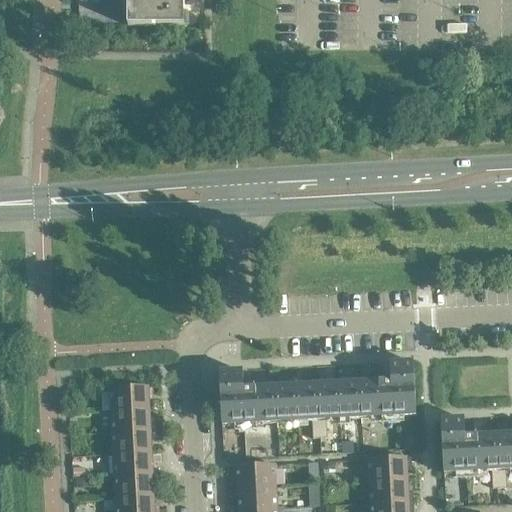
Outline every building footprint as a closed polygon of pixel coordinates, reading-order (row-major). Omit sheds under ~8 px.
[(184,17),(184,0),(127,0),(128,27),(181,27),(181,17),(184,17)] [(416,417),(413,363),(390,365),(391,382),(296,387),(243,390),(242,372),(219,373),(222,427),(312,423),(313,440),(327,439),(326,422),(416,417)] [(149,411),(149,397),(154,397),(153,389),(110,391),(111,413),(149,411)] [(150,425),(149,411),(111,413),(112,435),(155,433),(155,425),(150,425)] [(511,435),(465,438),(464,420),(441,421),(444,475),(491,473),(492,490),(507,489),(506,472),(511,471),(511,435)] [(152,455),(151,440),(156,440),(155,433),(112,435),(113,457),(152,455)] [(152,469),(152,455),(113,457),(114,478),(158,476),(157,468),(152,469)] [(407,482),(407,468),(412,468),(411,460),(368,462),(369,484),(407,482)] [(276,489),(275,467),(231,469),(232,477),(237,477),(237,491),(276,489)] [(154,498),(153,484),(158,483),(158,476),(114,478),(116,500),(154,498)] [(408,496),(407,482),(369,484),(370,506),(413,504),(413,496),(408,496)] [(251,511),(277,511),(276,489),(237,491),(238,505),(233,505),(233,511),(251,511)] [(155,511),(154,498),(116,500),(116,511),(159,511),(160,511),(155,511)]
